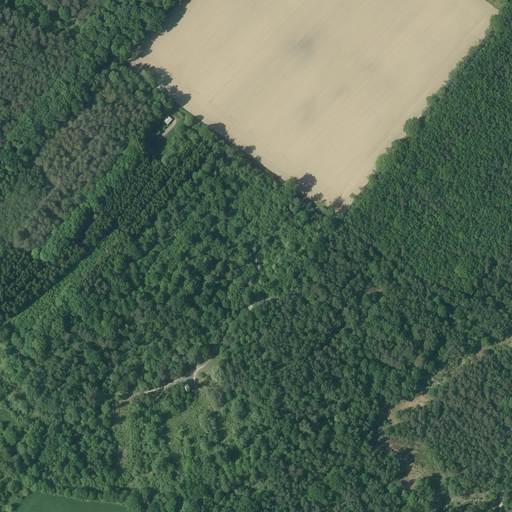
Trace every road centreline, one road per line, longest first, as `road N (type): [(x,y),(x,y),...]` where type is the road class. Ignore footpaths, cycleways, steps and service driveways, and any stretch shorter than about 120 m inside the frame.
road 1 (track): [(4,367),(21,356),(99,399),(149,395),(190,377),(248,309),(293,297),(333,314),(511,431)]
road 2 (track): [(0,182),(112,64)]
